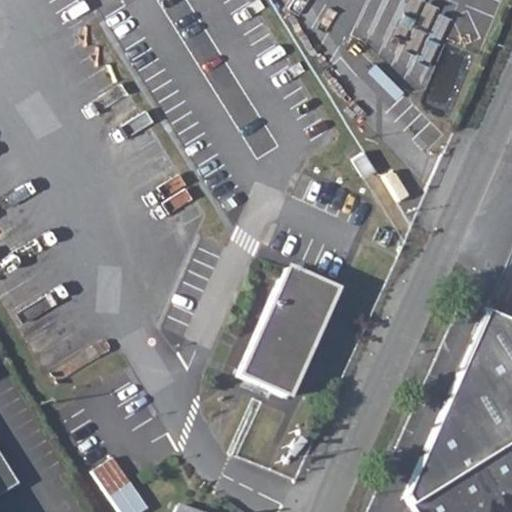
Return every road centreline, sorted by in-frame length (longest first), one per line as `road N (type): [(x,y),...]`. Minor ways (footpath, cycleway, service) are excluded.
road 1 (unclassified): [(324,511),(511,91)]
road 2 (unknown): [(452,226),(378,159),(267,0)]
road 3 (unknown): [(105,511),(0,368)]
